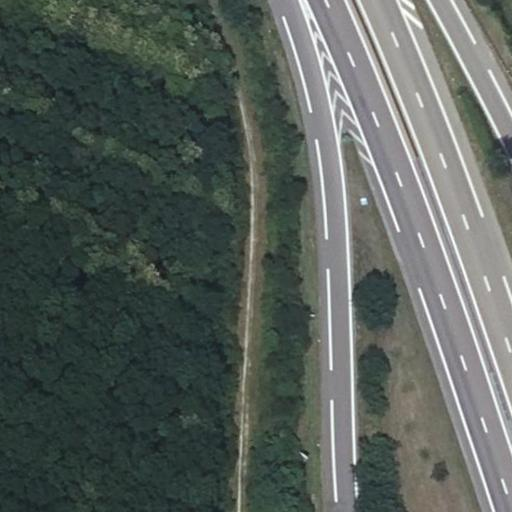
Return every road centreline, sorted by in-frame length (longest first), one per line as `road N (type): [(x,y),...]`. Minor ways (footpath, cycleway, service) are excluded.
road 1 (track): [(226,511),(223,388),(246,183),(235,66),(210,0)]
road 2 (trunk): [(346,117),(381,138),(507,511)]
road 3 (trunk): [(346,117),(327,146),(348,511)]
road 4 (trunk): [(511,347),(376,0)]
road 5 (trunk): [(511,143),(437,0)]
road 6 (trunk): [(305,0),(346,117)]
